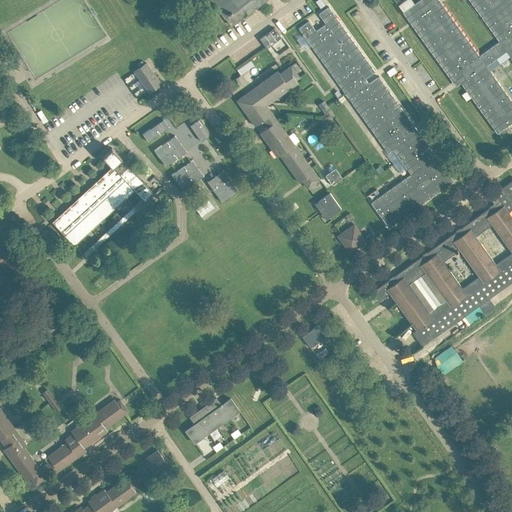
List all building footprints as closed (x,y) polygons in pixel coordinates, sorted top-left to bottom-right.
[(225,17),(231,25),(266,0),(212,0),(218,9),(224,17),(225,17)] [(466,80),(461,83),(497,133),(511,122),(511,101),(486,65),(506,51),(511,59),(511,0),(469,0),(499,41),(479,55),(439,0),(419,0),(402,12),(453,82),(463,75),(466,80)] [(328,5),(318,12),(326,23),(316,30),(308,19),(298,27),(388,153),(393,149),(411,174),(371,202),(389,227),(454,181),(378,76),(368,83),(365,78),(375,71),(328,5)] [(275,28),(260,38),(267,48),(282,38),(275,28)] [(250,60),(237,70),(240,74),(254,65),(250,60)] [(139,68),(134,71),(141,82),(144,85),(149,92),(161,84),(146,62),(144,64),(139,68)] [(248,111),(246,113),(249,118),(252,116),(254,119),(251,121),(255,126),(263,119),(268,126),(260,132),(263,137),(266,135),(270,141),(267,143),(277,157),(280,155),(299,182),(302,180),(308,188),(319,179),(264,102),(279,92),(281,94),(298,83),(296,80),(299,77),(291,65),(280,74),(278,71),(252,89),(254,92),(247,97),(245,94),(236,100),(242,108),(245,107),(248,111)] [(320,117),(324,122),(334,115),(324,100),(319,104),(325,113),(320,117)] [(200,118),(193,123),(194,123),(197,126),(198,127),(197,128),(198,128),(201,132),(201,133),(202,133),(203,134),(202,134),(205,137),(204,138),(205,139),(211,134),(200,118)] [(160,122),(143,134),(148,142),(165,129),(164,130),(159,123),(160,123),(160,122)] [(171,138),(154,150),(160,158),(177,146),(177,145),(176,146),(171,139),(172,138),(171,138)] [(177,146),(160,158),(165,166),(183,154),(182,153),(182,154),(181,154),(177,147),(177,146)] [(112,166),(52,221),(75,245),(134,190),(145,202),(154,193),(112,147),(102,156),(112,166)] [(189,162),(171,175),(177,183),(194,170),(193,170),(188,164),(189,163),(189,162)] [(335,168),(325,175),(332,185),(342,178),(335,168)] [(194,170),(177,183),(183,190),(200,178),(199,178),(194,172),(194,171),(195,171),(194,170)] [(218,179),(230,196),(238,191),(226,173),(225,174),(225,175),(219,180),(219,179),(218,179)] [(210,184),(210,185),(222,202),(230,196),(218,179),(217,179),(217,180),(218,180),(211,185),(210,184)] [(393,275),(389,278),(389,279),(372,291),(379,300),(389,293),(416,330),(412,332),(422,346),(480,304),(486,312),(494,307),(488,298),(511,280),(511,216),(508,211),(511,207),(511,180),(489,197),(494,203),(489,206),(489,207),(460,228),(459,227),(455,230),(456,231),(427,252),(426,251),(422,254),(423,255),(393,276),(393,275)] [(324,209),(335,201),(330,193),(319,201),(324,209)] [(341,209),(335,201),(324,209),(330,217),(341,209)] [(350,213),(346,216),(349,221),(354,218),(350,213)] [(337,235),(349,252),(366,240),(354,223),(337,235)] [(369,238),(374,245),(378,241),(373,235),(369,238)] [(0,262),(14,281),(16,280),(19,278),(30,270),(6,237),(3,239),(4,241),(0,243),(0,262)] [(318,325),(302,336),(310,347),(326,336),(318,325)] [(443,373),(463,361),(452,344),(433,357),(443,373)] [(320,351),(316,354),(316,355),(319,359),(324,356),(320,351)] [(42,392),(56,412),(61,408),(48,389),(42,392)] [(195,423),(185,430),(194,443),(239,410),(230,398),(222,404),(221,404),(220,404),(216,398),(190,417),(195,423)] [(6,453),(26,480),(31,477),(36,484),(46,477),(44,474),(51,468),(54,473),(82,453),(80,450),(92,442),(90,439),(97,434),(99,437),(107,430),(105,428),(128,411),(120,399),(116,402),(114,399),(106,405),(71,431),(72,432),(63,438),(66,442),(47,455),(50,459),(39,468),(24,447),(27,445),(0,408),(0,439),(1,440),(9,451),(6,453)] [(144,459),(154,473),(167,463),(158,449),(144,459)] [(205,463),(208,468),(214,464),(211,459),(205,463)] [(216,485),(229,477),(224,470),(212,477),(216,485)] [(90,503),(79,511),(77,509),(72,511),(108,511),(136,492),(134,489),(138,486),(129,475),(106,491),(104,489),(88,501),(90,503)] [(153,488),(143,496),(148,503),(158,495),(153,488)]
